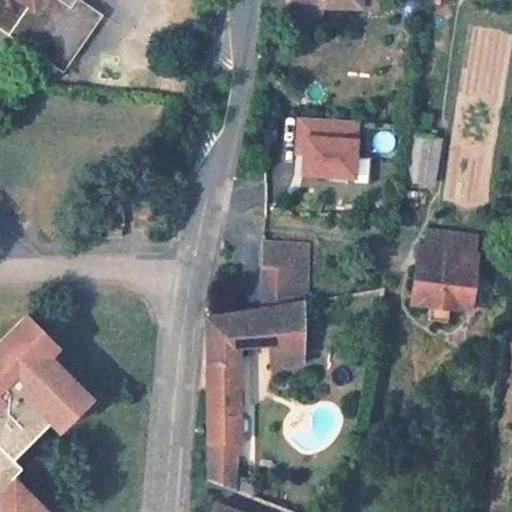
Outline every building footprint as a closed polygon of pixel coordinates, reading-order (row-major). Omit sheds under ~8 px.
[(0,0),(0,29),(63,72),(101,16),(77,0),(75,0),(70,8),(66,5),(58,0),(0,0)] [(289,0),(290,22),(319,23),(319,10),(359,11),(359,0),(289,0)] [(375,0),(359,0),(359,11),(376,11),(375,0)] [(353,123),(295,119),(294,140),(300,140),(299,155),(298,176),(343,179),(349,179),(350,158),(353,123)] [(434,142),(411,139),(405,179),(429,182),(434,142)] [(366,159),(350,158),(349,179),(343,179),(343,185),(364,186),(366,159)] [(120,210),(100,211),(101,239),(121,238),(120,210)] [(425,306),(448,309),(463,310),(470,258),(479,259),(481,243),(432,237),(430,253),(423,252),(419,281),(409,286),(408,304),(425,306)] [(304,246),(261,240),(260,263),(305,262),(304,246)] [(305,262),(260,263),(259,307),(297,301),(305,300),(305,262)] [(207,480),(244,496),(242,478),(235,478),(234,350),(264,347),(267,370),(297,366),(297,301),(259,307),(205,317),(207,480)] [(444,326),(448,309),(425,306),(422,322),(444,326)] [(0,511),(39,511),(8,480),(18,469),(10,460),(48,423),(56,431),(87,400),(45,359),(54,349),(23,320),(0,341),(0,511)]
